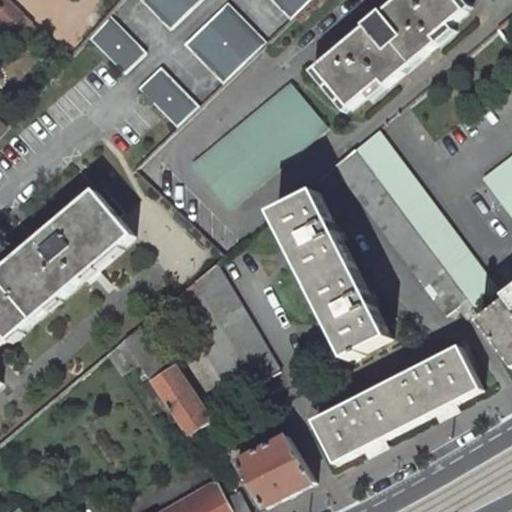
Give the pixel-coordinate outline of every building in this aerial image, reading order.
[(0,0),(0,21),(10,31),(25,15),(7,0),(0,0)] [(203,0),(141,0),(172,31),(203,0)] [(314,0),(271,0),(292,21),(314,0)] [(469,12),(458,0),(402,0),(319,70),(353,110),(369,96),(374,102),(407,74),(424,59),(457,32),(453,26),(469,12)] [(269,43),(229,3),(186,45),(225,85),(269,43)] [(148,53),(111,16),(90,38),(126,75),(148,53)] [(202,108),(162,68),(140,89),(180,129),(202,108)] [(329,127),(293,84),(193,167),(230,210),(329,127)] [(499,293),(380,134),(357,152),(476,310),(499,293)] [(476,310),(357,152),(336,167),(449,318),(459,310),(467,321),(478,313),(476,310)] [(511,159),(485,180),(511,215),(511,159)] [(0,353),(137,237),(99,192),(0,276),(0,386),(3,383),(0,379),(0,353)] [(394,340),(320,193),(277,215),(351,361),(394,340)] [(282,372),(218,265),(197,282),(259,386),(282,372)] [(126,341),(208,464),(216,477),(219,482),(221,487),(233,479),(218,458),(198,426),(210,419),(161,344),(195,314),(195,329),(237,400),(260,387),(259,386),(197,282),(126,341)] [(511,303),(485,324),(511,359),(511,303)] [(485,391),(463,348),(318,423),(340,465),(413,426),(485,391)] [(240,463),(268,509),(318,484),(290,438),(261,453),(257,444),(256,444),(241,452),(245,461),(240,463)] [(221,487),(219,482),(166,511),(234,511),(228,499),(221,487)] [(250,511),(239,493),(228,499),(234,511),(250,511)]
